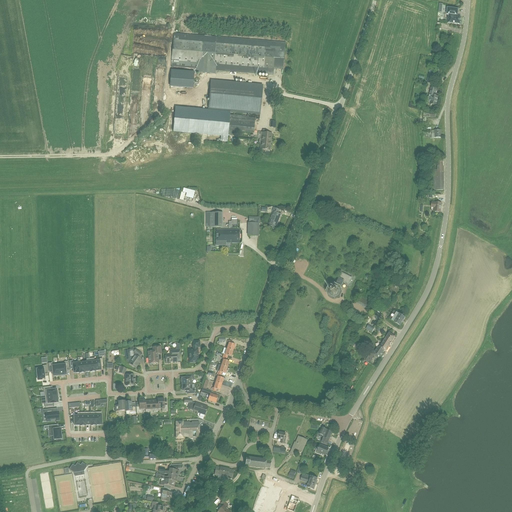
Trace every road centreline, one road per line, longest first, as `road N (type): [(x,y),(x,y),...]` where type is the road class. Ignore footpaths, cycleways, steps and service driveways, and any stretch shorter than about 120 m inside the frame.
road 1 (tertiary): [(347,420),(417,308),(437,255),(448,96),(466,0)]
road 2 (unclassified): [(256,325),(374,0)]
road 3 (residential): [(202,457),(106,457),(106,435),(68,436),(63,399)]
